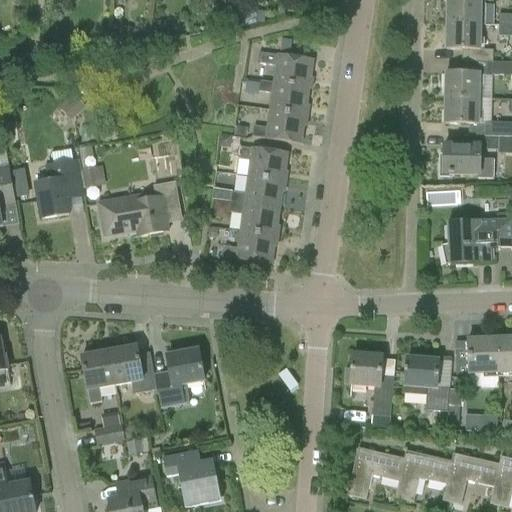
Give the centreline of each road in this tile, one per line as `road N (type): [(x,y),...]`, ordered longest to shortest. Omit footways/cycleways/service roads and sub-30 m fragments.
road 1 (residential): [(318,309),(360,0)]
road 2 (unknown): [(415,306),(424,0)]
road 3 (residential): [(318,309),(44,293)]
road 4 (residential): [(75,511),(42,334),(44,293)]
road 5 (residential): [(303,511),(318,309)]
road 6 (residential): [(511,303),(318,309)]
